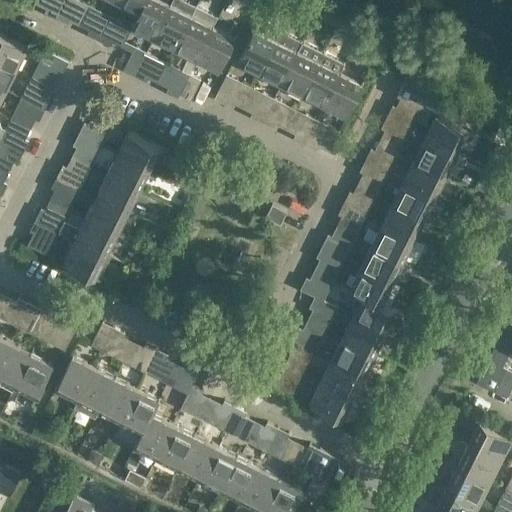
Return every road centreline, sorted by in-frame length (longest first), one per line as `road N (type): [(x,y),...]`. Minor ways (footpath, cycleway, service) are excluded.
road 1 (residential): [(251,395),(222,382),(213,361),(103,307),(73,309),(4,274),(0,263)]
road 2 (residential): [(511,209),(391,463)]
road 3 (residential): [(341,174),(232,122),(204,125),(88,69)]
road 4 (residential): [(251,395),(290,309),(285,293),(341,174)]
road 5 (residential): [(88,69),(0,244)]
road 6 (residential): [(391,463),(251,395)]
